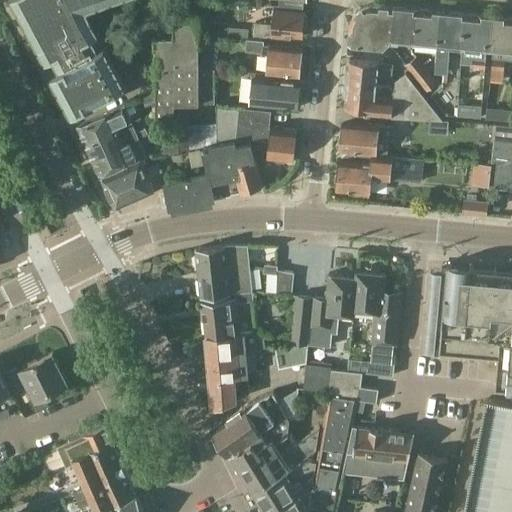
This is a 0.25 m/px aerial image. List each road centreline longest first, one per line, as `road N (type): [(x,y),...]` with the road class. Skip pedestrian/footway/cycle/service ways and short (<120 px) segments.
road 1 (residential): [(167,511),(225,480),(102,249)]
road 2 (residential): [(48,276),(162,511)]
road 3 (residential): [(309,218),(334,0)]
road 4 (residential): [(102,249),(0,59)]
road 5 (tertiary): [(102,249),(220,221),(309,218)]
road 6 (tertiary): [(309,218),(511,238)]
